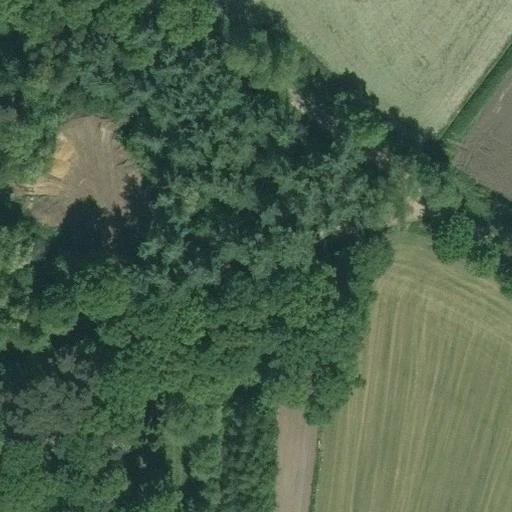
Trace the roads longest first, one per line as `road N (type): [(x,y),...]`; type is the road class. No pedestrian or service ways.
road 1 (residential): [(137,0),(426,203),(511,253)]
road 2 (track): [(426,203),(312,245),(118,284),(0,343)]
